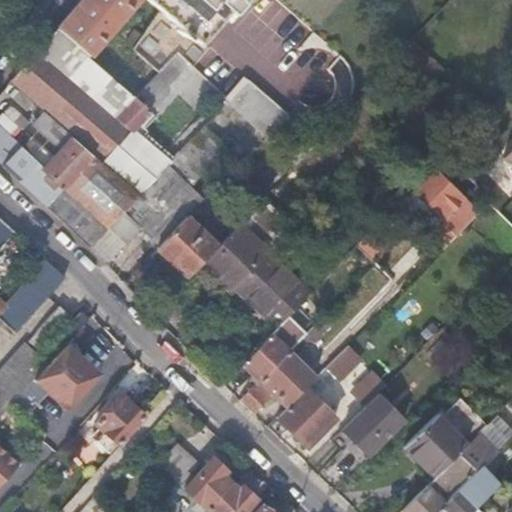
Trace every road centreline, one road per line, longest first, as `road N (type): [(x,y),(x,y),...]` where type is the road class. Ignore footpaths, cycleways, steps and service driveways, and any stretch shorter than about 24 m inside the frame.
road 1 (residential): [(0,190),(333,511)]
road 2 (track): [(191,375),(68,511)]
